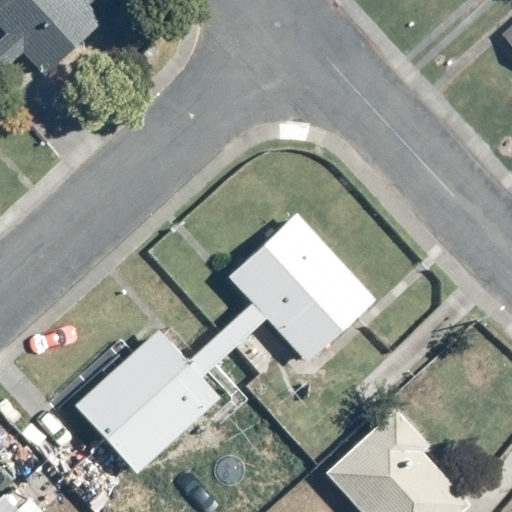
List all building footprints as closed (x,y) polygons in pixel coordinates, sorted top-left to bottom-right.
[(0,0),(0,71),(23,50),(43,71),(98,18),(80,0),(0,0)] [(511,18),(497,33),(511,49),(511,18)] [(155,328),(72,403),(134,471),(217,396),(199,376),(265,316),(304,359),(371,298),(292,211),(225,272),(249,298),(183,359),(155,328)] [(362,511),(453,511),(473,495),(423,440),(395,408),(325,470),(362,511)] [(18,511),(1,492),(0,492),(0,511),(18,511)]
